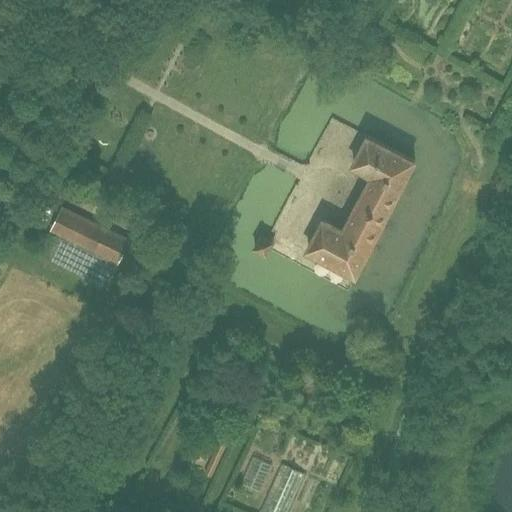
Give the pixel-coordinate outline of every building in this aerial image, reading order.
[(308,249),(356,275),(416,165),(368,139),(353,167),(372,178),(344,229),(325,219),(308,249)] [(50,232),(119,264),(131,238),(62,207),(50,232)] [(270,250),(274,243),(267,239),(262,237),(256,248),(268,254),(270,250)] [(231,434),(224,431),(204,475),(211,478),(231,434)] [(287,511),(304,475),(283,465),(262,511),(287,511)]
